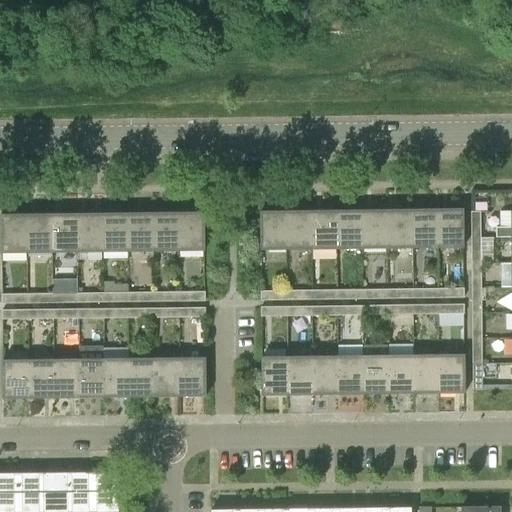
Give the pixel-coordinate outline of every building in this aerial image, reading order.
[(471,208),(493,209),(493,191),(471,191),(471,208)] [(438,248),(437,209),(411,210),(412,248),(438,248)] [(463,209),(437,209),(438,248),(464,248),(463,209)] [(361,249),(361,210),(336,211),(337,249),(361,249)] [(387,249),(386,210),(361,210),(361,249),(387,249)] [(412,248),(411,210),(386,210),(387,249),(412,248)] [(260,250),(286,250),(285,211),(260,212),(260,250)] [(285,211),(286,250),(312,249),(311,211),(285,211)] [(311,211),(312,249),(337,249),(336,211),(311,211)] [(511,211),(511,212),(511,227),(495,227),(495,238),(511,238),(511,237),(511,211)] [(471,212),(472,239),(481,239),(481,212),(471,212)] [(128,252),(127,213),(101,214),(102,252),(128,252)] [(152,251),(152,213),(127,213),(128,252),(152,251)] [(178,251),(177,213),(152,213),(152,251),(178,251)] [(204,213),(177,213),(178,251),(204,251),(204,213)] [(0,244),(0,253),(25,253),(25,214),(0,214),(0,244)] [(51,252),(51,214),(25,214),(25,253),(51,252)] [(77,252),(77,214),(51,214),(51,252),(77,252)] [(102,252),(101,214),(77,214),(77,252),(102,252)] [(481,264),(481,239),(472,239),(472,264),(481,264)] [(481,289),(481,264),(472,264),(472,289),(481,289)] [(438,298),(438,289),(435,289),(435,278),(423,278),(424,289),(413,289),(413,298),(438,298)] [(127,290),(127,281),(103,282),(104,291),(127,290)] [(388,289),(363,290),(363,299),(388,299),(388,289)] [(413,289),(388,289),(388,299),(413,298),(413,289)] [(464,289),(438,289),(438,298),(464,298),(464,289)] [(482,314),(481,289),(472,289),(472,314),(482,314)] [(260,300),(287,299),(287,290),(260,290),(260,300)] [(312,290),(287,290),(287,299),(312,299),(312,290)] [(337,290),(312,290),(312,299),(337,299),(337,290)] [(363,290),(337,290),(337,299),(363,299),(363,290)] [(205,292),(179,293),(180,302),(205,302),(205,292)] [(129,293),(104,294),(104,303),(129,303),(129,293)] [(154,293),(129,293),(129,303),(154,302),(154,293)] [(179,293),(154,293),(154,302),(180,302),(179,293)] [(53,294),(28,295),(28,304),(53,304),(53,294)] [(79,294),(53,294),(53,304),(79,303),(79,294)] [(104,294),(79,294),(79,303),(104,303),(104,294)] [(2,304),(28,304),(28,295),(2,295),(2,304)] [(388,306),(363,307),(363,316),(388,316),(388,306)] [(413,306),(388,306),(388,316),(413,315),(413,306)] [(438,306),(413,306),(413,315),(438,315),(438,306)] [(464,306),(438,306),(438,315),(464,315),(464,306)] [(312,307),(287,308),(287,317),(313,317),(312,307)] [(338,307),(312,307),(313,317),(338,316),(338,307)] [(363,307),(338,307),(338,316),(363,316),(363,307)] [(261,317),(287,317),(287,308),(261,308),(261,317)] [(104,319),(129,319),(129,309),(104,310),(104,319)] [(129,319),(154,318),(154,309),(129,309),(129,319)] [(154,318),(180,318),(180,309),(154,309),(154,318)] [(206,309),(180,309),(180,318),(206,318),(206,309)] [(28,320),(53,320),(53,310),(28,311),(28,320)] [(53,320),(79,319),(78,310),(53,310),(53,320)] [(79,319),(104,319),(104,310),(78,310),(79,319)] [(2,320),(28,320),(28,311),(2,311),(2,320)] [(482,339),(482,314),(472,314),(473,339),(482,339)] [(462,352),(462,329),(453,329),(453,352),(462,352)] [(482,364),(482,339),(473,339),(473,365),(482,364)] [(413,345),(387,346),(387,394),(413,394),(413,355),(413,345)] [(103,398),(103,359),(102,346),(77,347),(78,359),(78,398),(103,398)] [(363,394),(387,394),(387,346),(362,346),(362,356),(363,394)] [(439,393),(438,355),(413,355),(413,394),(439,393)] [(464,355),(438,355),(439,393),(465,393),(464,355)] [(312,357),(312,395),(338,395),(337,356),(312,357)] [(363,394),(362,356),(337,356),(338,395),(363,394)] [(261,396),(287,395),(287,357),(261,357),(261,396)] [(287,357),(287,395),(312,395),(312,357),(287,357)] [(128,359),(128,397),(154,397),(154,358),(128,359)] [(154,358),(154,397),(179,397),(178,358),(154,358)] [(205,358),(178,358),(179,397),(206,396),(205,358)] [(53,398),(52,359),(26,360),(27,398),(53,398)] [(52,359),(53,398),(78,398),(78,359),(52,359)] [(103,359),(103,398),(128,397),(128,359),(103,359)] [(2,398),(27,398),(26,360),(1,360),(2,398)] [(483,390),(482,364),(473,365),(473,390),(483,390)] [(0,511),(16,511),(16,474),(0,473),(0,511)] [(41,511),(42,473),(16,474),(16,511),(41,511)] [(42,473),(41,511),(66,511),(66,473),(42,473)] [(66,473),(66,511),(92,511),(92,473),(66,473)] [(117,511),(117,473),(92,473),(92,511),(117,511)]
